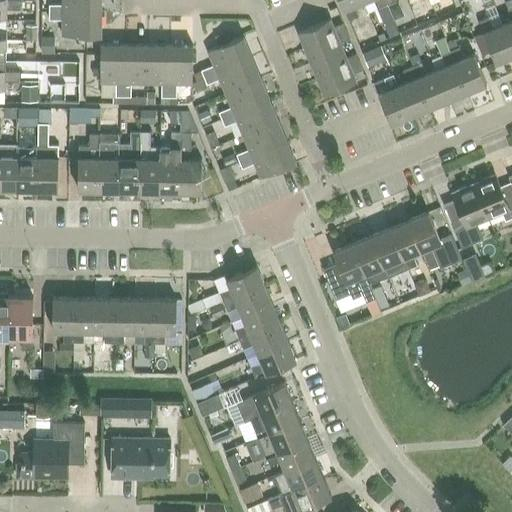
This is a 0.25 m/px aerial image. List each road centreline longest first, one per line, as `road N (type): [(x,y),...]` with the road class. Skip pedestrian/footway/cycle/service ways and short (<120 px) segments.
road 1 (residential): [(429,511),(360,428),(270,214)]
road 2 (residential): [(270,214),(205,240),(0,238)]
road 3 (residential): [(330,189),(511,113)]
road 4 (residential): [(310,141),(261,27)]
